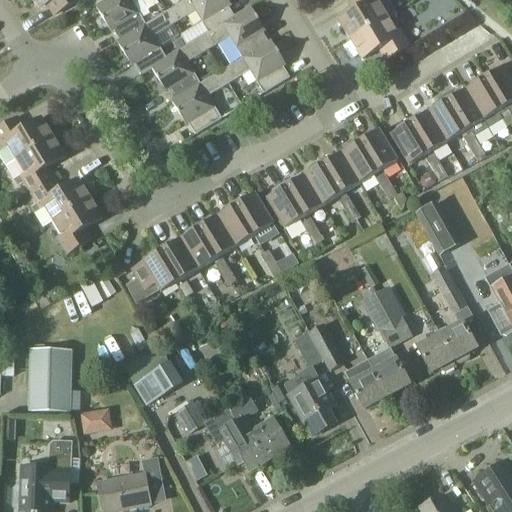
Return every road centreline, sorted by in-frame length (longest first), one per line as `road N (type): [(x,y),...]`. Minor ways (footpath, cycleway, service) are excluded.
road 1 (unclassified): [(32,71),(55,58),(156,216),(340,110)]
road 2 (residential): [(350,487),(511,401)]
road 3 (residential): [(340,110),(488,35)]
road 4 (residential): [(340,110),(279,0)]
